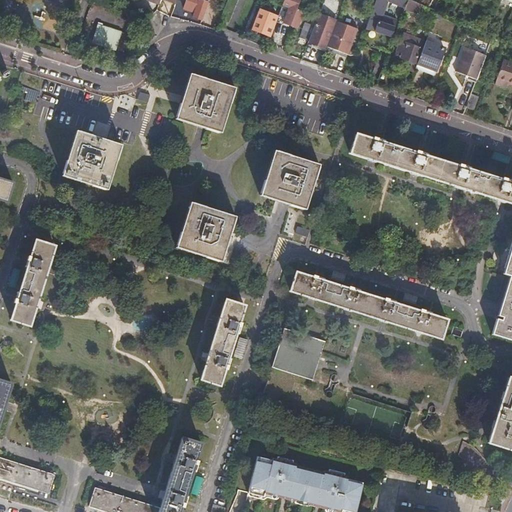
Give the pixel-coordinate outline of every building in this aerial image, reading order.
[(177,0),(177,2),(175,6),(182,9),(185,0),(177,0)] [(199,0),(194,17),(202,20),(209,0),(199,0)] [(284,0),(277,20),(297,27),(303,13),(297,10),(300,0),(284,0)] [(406,8),(409,0),(376,0),(366,28),(375,31),(392,38),(398,21),(384,16),(390,1),(406,8)] [(419,15),(423,5),(411,0),(409,0),(406,8),(406,10),(419,15)] [(253,29),(270,35),(277,17),(260,10),(253,29)] [(337,21),(337,20),(319,13),(316,22),(309,40),(327,47),(327,46),(337,21)] [(309,41),(309,40),(316,22),(313,20),(306,40),(309,41)] [(337,21),(327,46),(348,54),(358,27),(349,24),(348,25),(337,21)] [(92,40),(124,51),(129,35),(97,24),(92,40)] [(402,59),(415,63),(424,41),(404,34),(397,51),(404,53),(402,59)] [(445,49),(426,42),(416,69),(435,76),(445,49)] [(477,79),(486,56),(464,48),(456,71),(477,79)] [(511,63),(503,60),(495,83),(507,87),(509,82),(511,83),(511,63)] [(176,117),(221,132),(236,87),(191,72),(176,117)] [(472,94),(467,107),(475,110),(480,97),(472,94)] [(61,175),(108,190),(122,145),(76,130),(61,175)] [(350,153),(511,204),(511,183),(511,184),(511,182),(504,179),(502,181),(469,170),(468,168),(461,166),(459,167),(426,156),(426,155),(418,152),(416,154),(383,142),(383,141),(375,138),(373,139),(357,134),(350,153)] [(260,195),(306,210),(321,165),(275,150),(260,195)] [(0,198),(9,202),(15,183),(0,178),(0,198)] [(176,247),(221,262),(237,216),(191,201),(176,247)] [(11,319),(30,326),(56,246),(37,240),(31,258),(29,257),(26,266),(28,266),(20,293),(17,292),(14,301),(17,302),(11,319)] [(511,249),(505,273),(511,275),(500,315),(505,317),(504,321),(498,319),(493,334),(511,339),(511,249)] [(289,291),(440,339),(446,319),(429,314),(429,312),(421,310),(420,311),(393,303),(393,301),(386,298),(384,300),(358,291),(358,290),(349,287),(348,289),(321,280),(321,278),(314,276),(313,277),(295,272),(289,291)] [(201,380),(220,386),(226,367),(228,368),(231,359),(229,359),(237,332),(239,333),(241,324),(240,324),(245,307),(226,300),(201,380)] [(285,328),(274,361),(315,375),(325,341),(285,328)] [(489,443),(511,450),(511,377),(510,377),(489,443)] [(0,423),(13,384),(0,379),(0,423)] [(160,508),(159,511),(180,511),(182,505),(184,506),(187,497),(185,497),(194,468),(196,469),(198,462),(196,461),(202,444),(183,438),(160,508)] [(0,478),(49,494),(55,475),(0,457),(0,478)] [(263,497),(264,494),(295,502),(296,500),(308,503),(308,505),(338,511),(355,511),(362,482),(347,479),(348,476),(324,471),(296,465),(296,464),(272,458),(272,461),(257,457),(248,493),(263,497)] [(89,507),(105,511),(159,511),(160,508),(95,487),(89,507)]
